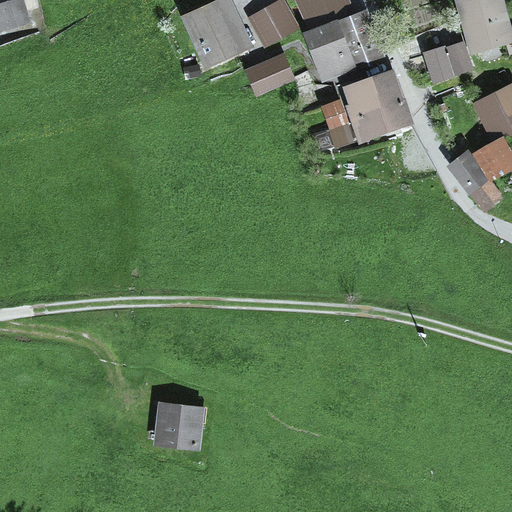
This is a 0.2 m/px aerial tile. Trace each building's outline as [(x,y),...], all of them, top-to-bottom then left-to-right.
[(20,0),(0,0),(0,33),(0,35),(28,27),(20,0)] [(216,0),(171,16),(192,72),(240,55),(220,0),(216,0)] [(342,4),(340,0),(287,0),(299,24),(342,4)] [(495,0),(454,0),(468,66),(508,57),(495,0)] [(276,1),(242,20),(257,46),(291,27),(276,1)] [(340,18),(296,36),(314,81),(359,63),(340,18)] [(453,40),(415,51),(424,80),(462,68),(453,40)] [(281,57),(249,70),(256,88),(288,75),(281,57)] [(387,68),(333,87),(352,140),(406,120),(387,68)] [(511,90),(506,81),(468,106),(485,132),(511,114),(511,90)] [(329,99),(305,107),(314,132),(337,124),(329,99)] [(494,139),(464,154),(480,184),(510,168),(494,139)] [(150,405),(144,446),(189,453),(195,411),(150,405)]
